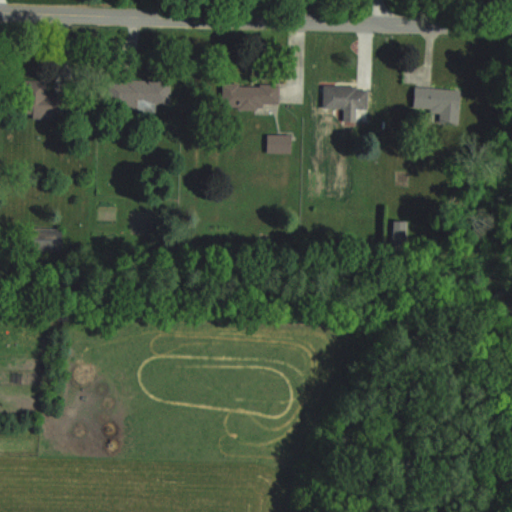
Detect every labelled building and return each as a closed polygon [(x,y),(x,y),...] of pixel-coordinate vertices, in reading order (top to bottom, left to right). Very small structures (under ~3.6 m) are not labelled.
[(173,104),(173,81),(110,80),(110,112),(158,112),(159,104),(173,104)] [(49,81),(25,81),(24,118),(72,119),(72,97),(49,96),(49,81)] [(239,105),(282,105),(282,86),(239,86),(239,105)] [(326,109),(371,109),(371,87),(326,87),(326,109)] [(452,124),(453,89),(417,89),(417,111),(427,111),(427,123),(452,124)]
